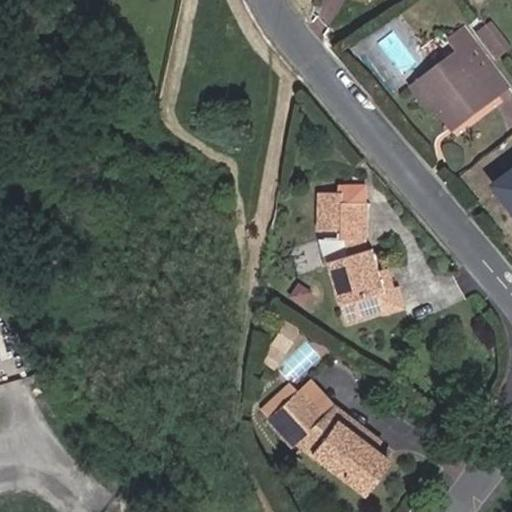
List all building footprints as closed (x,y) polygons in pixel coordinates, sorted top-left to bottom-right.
[(511,47),(511,44),(492,19),(487,23),(508,50),(511,47)] [(498,58),(508,50),(487,23),(477,31),(498,58)] [(464,49),(422,82),(441,107),(454,123),(506,83),(464,30),(455,37),(464,49)] [(411,89),(431,115),(441,107),(422,82),(411,89)] [(366,185),(338,184),(338,192),(338,200),(366,201),(366,185)] [(366,201),(338,200),(338,192),(319,192),(319,228),(340,229),(341,238),(321,239),(349,324),(382,314),(376,293),(395,287),(390,268),(380,271),(373,248),(368,250),(366,239),(366,201)] [(406,307),(400,286),(395,287),(376,293),(382,314),(406,307)] [(301,387),(324,412),(333,403),(310,380),(301,387)] [(268,418),(292,444),(294,442),(324,412),(301,387),(268,418)] [(324,412),(294,442),(309,452),(335,419),(375,449),(382,439),(333,403),(324,412)] [(375,449),(335,419),(309,452),(360,492),(387,459),(375,449)]
